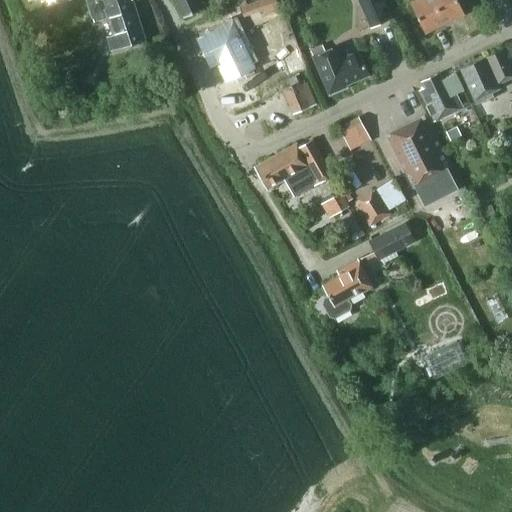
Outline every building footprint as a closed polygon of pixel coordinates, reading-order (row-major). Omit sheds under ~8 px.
[(131,0),(87,0),(94,21),(108,16),(113,33),(107,35),(112,50),(144,40),(139,25),(133,27),(126,3),(132,1),(131,0)] [(175,0),(183,18),(204,9),(200,0),(175,0)] [(276,0),(263,0),(256,2),(260,12),(261,16),(279,10),(276,0)] [(356,0),(369,29),(392,19),(384,0),(356,0)] [(424,33),(444,23),(432,0),(415,0),(410,3),(424,33)] [(432,0),(444,23),(464,14),(456,0),(432,0)] [(233,26),(195,43),(210,74),(217,70),(225,88),(255,74),(233,26)] [(335,47),(325,52),(322,46),(310,51),(329,95),(347,87),(346,85),(368,75),(360,57),(354,59),(352,55),(341,60),(335,47)] [(511,77),(511,67),(504,49),(459,69),(475,104),(493,96),(491,92),(499,88),(497,84),(511,77)] [(77,82),(66,73),(52,91),(62,100),(77,82)] [(454,74),(441,80),(438,74),(421,82),(424,88),(419,91),(434,122),(462,108),(455,94),(462,91),(454,74)] [(296,75),(281,82),(284,88),(298,82),(296,75)] [(315,105),(305,79),(282,89),(293,115),(315,105)] [(426,115),(386,135),(413,188),(416,187),(423,199),(454,184),(447,171),(452,168),(426,115)] [(357,132),(363,142),(368,139),(357,119),(338,129),(343,139),(357,132)] [(456,129),(447,133),(451,141),(460,136),(456,129)] [(332,175),(312,140),(298,148),(296,144),(255,167),(267,189),(308,166),(317,183),(332,175)] [(355,202),(370,228),(390,216),(388,211),(404,202),(392,181),(355,202)] [(341,192),(321,203),(329,217),(350,205),(347,201),(341,192)] [(490,204),(479,209),(486,225),(497,220),(490,204)] [(352,215),(341,221),(352,242),(363,236),(352,215)] [(404,222),(368,241),(379,260),(415,241),(404,222)] [(350,305),(346,299),(372,285),(357,259),(336,271),(339,276),(322,285),(328,297),(324,299),(323,304),(329,316),(334,318),(348,310),(350,305)] [(429,367),(461,352),(456,341),(424,356),(429,367)] [(355,358),(348,347),(338,353),(345,364),(355,358)] [(461,352),(429,367),(434,378),(467,363),(461,352)] [(383,408),(380,410),(377,405),(367,410),(375,426),(389,420),(383,408)]
